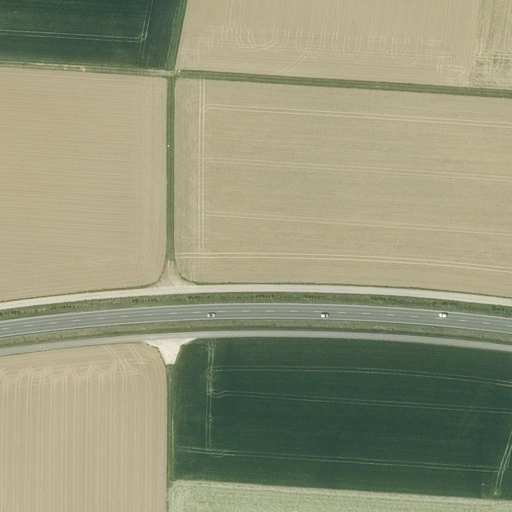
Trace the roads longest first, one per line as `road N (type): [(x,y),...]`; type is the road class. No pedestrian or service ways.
road 1 (track): [(173,289),(176,75),(511,97)]
road 2 (track): [(511,348),(262,333),(0,352)]
road 3 (secondary): [(511,326),(263,310),(0,328)]
road 4 (track): [(511,303),(270,288),(0,302)]
road 5 (track): [(0,65),(176,75),(186,0)]
road 6 (track): [(168,511),(170,336)]
